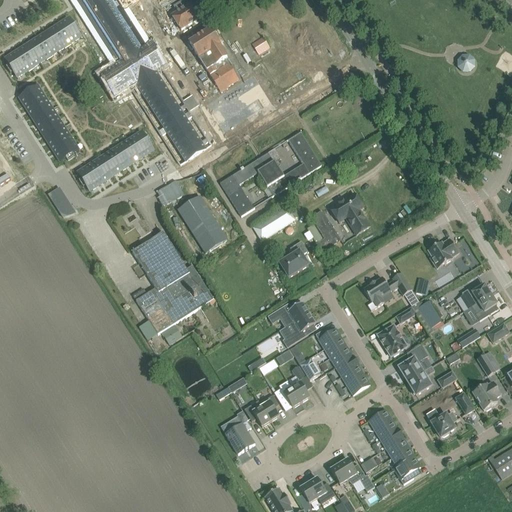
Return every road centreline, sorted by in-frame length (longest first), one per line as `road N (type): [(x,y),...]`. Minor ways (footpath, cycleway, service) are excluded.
road 1 (residential): [(48,171),(86,204),(137,196),(363,58)]
road 2 (residential): [(387,396),(329,290),(460,209)]
road 3 (tertiary): [(460,209),(363,58)]
road 4 (residential): [(511,419),(433,466),(387,396)]
road 5 (track): [(146,0),(162,42),(233,142)]
